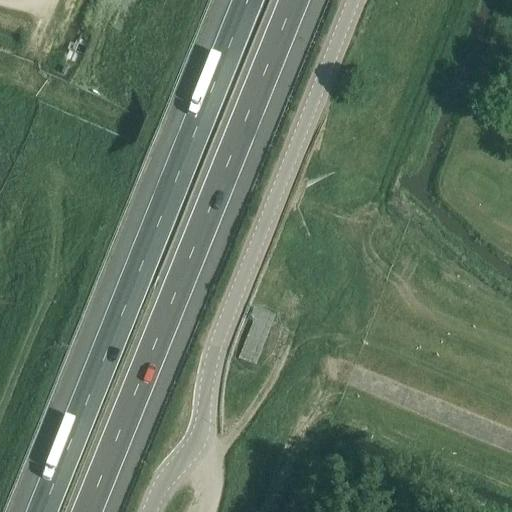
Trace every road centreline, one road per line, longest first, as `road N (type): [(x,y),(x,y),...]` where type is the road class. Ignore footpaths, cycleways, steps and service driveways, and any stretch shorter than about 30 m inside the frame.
road 1 (tertiary): [(150,511),(202,430),(219,337),(354,0)]
road 2 (motorway): [(87,511),(293,0)]
road 3 (motorway): [(248,0),(43,511)]
road 4 (track): [(0,72),(359,225)]
road 5 (track): [(0,410),(53,280),(58,210),(51,182)]
road 6 (track): [(359,225),(404,234),(444,272),(511,309)]
